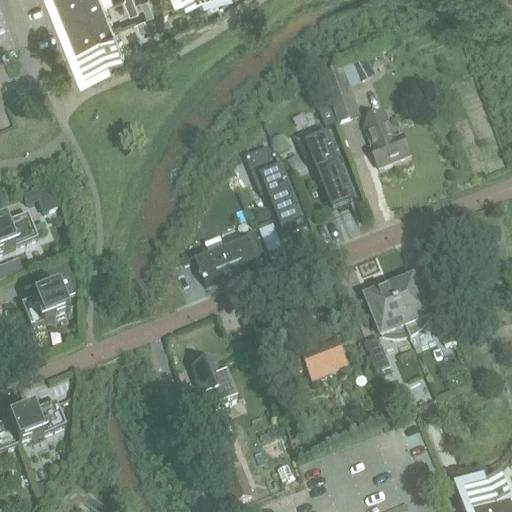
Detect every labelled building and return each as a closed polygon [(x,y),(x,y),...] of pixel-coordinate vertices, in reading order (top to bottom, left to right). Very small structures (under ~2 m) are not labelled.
[(58,0),(67,22),(105,7),(101,0),(58,0)] [(133,0),(126,0),(132,15),(139,12),(133,0)] [(148,0),(145,0),(141,2),(147,17),(148,18),(153,16),(154,15),(148,0)] [(67,22),(77,46),(114,31),(105,7),(67,22)] [(148,18),(147,17),(137,21),(141,32),(157,26),(154,19),(153,16),(148,18)] [(124,55),(114,31),(77,46),(86,70),(124,55)] [(342,71),(322,78),(339,125),(359,118),(342,71)] [(369,124),(365,132),(373,152),(370,153),(378,172),(410,159),(402,140),(394,143),(384,117),(369,124)] [(332,216),(339,213),(356,206),(328,138),(321,140),(319,134),(296,143),(304,165),(311,162),(332,216)] [(266,196),(282,236),(305,226),(283,171),(277,174),(268,152),(250,159),(256,174),(251,176),(259,198),(266,196)] [(53,186),(23,198),(27,208),(38,203),(43,216),(62,209),(53,186)] [(27,217),(0,227),(0,256),(37,242),(27,217)] [(235,250),(195,266),(204,289),(260,267),(257,260),(264,258),(255,234),(233,243),(235,250)] [(66,266),(38,277),(44,290),(71,279),(66,266)] [(388,286),(411,345),(412,345),(409,339),(412,337),(415,336),(417,334),(419,332),(421,330),(423,327),(425,325),(427,322),(429,321),(414,282),(403,287),(402,285),(402,284),(399,284),(396,284),(393,285),(390,285),(388,286)] [(405,340),(408,339),(411,345),(388,286),(385,288),(382,289),(380,291),(377,293),(375,295),(377,297),(366,302),(382,341),(384,340),(388,340),(391,341),(395,341),(398,341),(401,341),(405,340)] [(57,292),(21,306),(31,331),(68,317),(57,292)] [(444,314),(432,319),(445,350),(457,345),(444,314)] [(378,341),(366,346),(378,376),(390,372),(378,341)] [(336,344),(302,358),(312,385),(347,371),(336,344)] [(213,364),(191,373),(208,416),(236,404),(225,378),(220,380),(213,364)] [(8,424),(18,449),(66,430),(56,405),(8,424)] [(0,456),(18,449),(8,424),(0,426),(0,456)] [(163,432),(152,436),(157,451),(167,447),(163,432)] [(238,470),(219,477),(231,507),(250,500),(238,470)] [(463,495),(469,511),(491,511),(511,504),(501,480),(463,495)]
